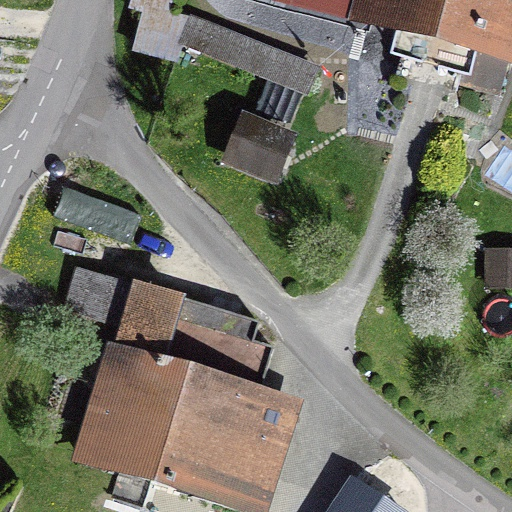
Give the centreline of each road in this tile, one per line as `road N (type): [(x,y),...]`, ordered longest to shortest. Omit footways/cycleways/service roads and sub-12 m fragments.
road 1 (residential): [(33,116),(156,196),(358,383),(511,504)]
road 2 (residential): [(33,116),(79,0)]
